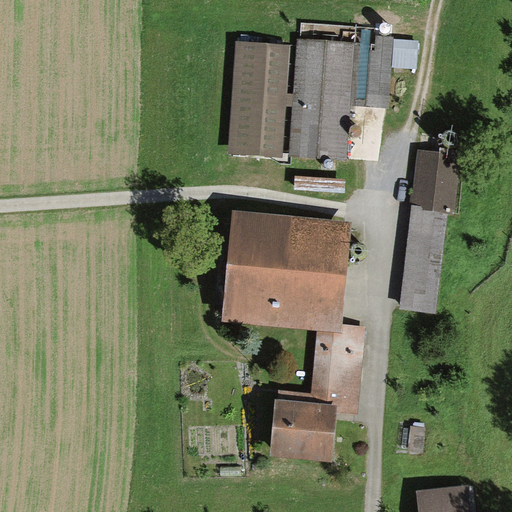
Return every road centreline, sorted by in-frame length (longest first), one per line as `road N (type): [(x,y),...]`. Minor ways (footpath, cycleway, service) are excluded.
road 1 (track): [(0,208),(238,194),(395,230),(371,511)]
road 2 (track): [(439,0),(395,230)]
